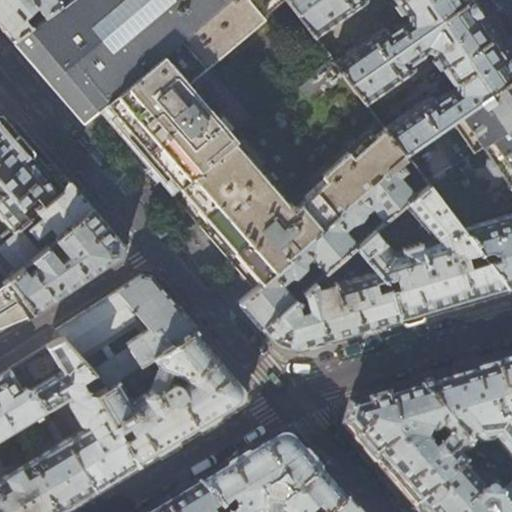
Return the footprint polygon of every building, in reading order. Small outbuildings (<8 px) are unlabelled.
[(64,0),(0,0),(0,26),(11,40),(64,0)] [(64,0),(11,40),(45,78),(82,121),(97,108),(224,0),(64,0)] [(224,0),(97,108),(98,109),(123,138),(170,192),(256,121),(207,64),(282,0),(224,0)] [(285,0),(294,12),(310,0),(285,0)] [(310,0),(294,12),(313,36),(363,1),(364,0),(394,0),(395,1),(393,3),(399,12),(402,10),(403,12),(406,12),(406,21),(403,21),(389,31),(389,30),(388,29),(387,28),(386,27),(385,27),(384,27),(383,27),(333,62),(348,81),(463,0),(310,0)] [(511,63),(493,36),(468,0),(463,0),(348,81),(364,103),(410,70),(411,69),(412,68),(412,66),(412,65),(412,64),(412,63),(411,62),(410,62),(420,55),(421,54),(422,54),(423,52),(424,51),(424,50),(424,49),(432,51),(432,52),(432,53),(432,54),(432,55),(433,56),(443,71),(440,73),(446,81),(449,80),(451,81),(452,82),(453,82),(453,90),(451,90),(449,90),(448,90),(447,91),(446,92),(436,99),(435,98),(435,97),(434,96),(433,96),(432,96),(431,95),(430,95),(430,96),(429,96),(428,97),(427,97),(384,128),(403,153),(428,134),(511,74),(511,63)] [(364,103),(348,81),(333,62),(331,59),(256,121),(170,192),(192,218),(232,264),(252,287),(253,288),(288,257),(286,255),(383,170),(386,172),(398,162),(405,156),(403,153),(384,128),(364,103)] [(508,184),(508,183),(511,180),(511,74),(428,134),(451,167),(481,146),(489,157),(486,159),(485,163),(492,174),(496,174),(499,172),(508,184)] [(0,215),(10,228),(15,224),(19,220),(33,209),(67,180),(55,165),(54,164),(50,165),(44,170),(0,117),(0,215)] [(405,170),(398,162),(386,172),(383,170),(286,255),(288,257),(253,288),(238,301),(249,315),(260,327),(304,288),(295,277),(306,267),(307,262),(311,258),(323,271),(352,246),(356,242),(345,229),(350,224),(353,223),(356,222),(360,219),(361,218),(363,216),(364,214),(365,211),(370,207),(381,220),(403,201),(412,193),(399,175),(405,170)] [(79,193),(67,180),(33,209),(41,217),(28,229),(19,220),(15,224),(19,229),(0,245),(0,254),(15,271),(45,245),(54,238),(90,207),(79,193)] [(511,213),(461,229),(478,251),(488,248),(496,253),(497,258),(486,260),(506,287),(511,284),(511,180),(508,183),(511,189),(511,213)] [(425,182),(412,193),(403,201),(430,235),(430,237),(416,242),(415,241),(398,247),(399,249),(391,251),(372,228),(356,242),(352,246),(374,271),(388,287),(398,318),(447,304),(506,287),(486,260),(478,251),(461,229),(460,227),(455,220),(425,182)] [(493,194),(455,220),(460,226),(497,200),(493,194)] [(106,225),(90,207),(54,238),(67,255),(58,261),(45,245),(15,271),(8,277),(33,311),(122,254),(122,243),(106,225)] [(0,315),(17,305),(33,311),(8,277),(0,269),(0,315)] [(311,282),(304,288),(260,327),(269,337),(272,341),(296,348),(338,335),(398,318),(388,287),(374,271),(320,286),(317,288),(311,282)] [(166,295),(150,276),(140,275),(55,329),(61,336),(94,371),(106,385),(116,378),(121,375),(143,362),(152,356),(195,329),(194,328),(195,326),(179,307),(178,307),(166,295)] [(218,354),(195,329),(152,356),(159,368),(183,377),(184,381),(178,385),(177,384),(176,383),(175,383),(173,383),(172,383),(171,383),(170,383),(169,384),(168,384),(158,391),(149,389),(131,401),(116,378),(106,385),(95,392),(118,431),(124,428),(128,435),(123,439),(137,463),(192,430),(242,400),(244,385),(218,354)] [(82,379),(94,371),(61,336),(60,336),(45,345),(60,370),(32,387),(46,410),(70,395),(71,397),(71,398),(70,399),(69,400),(69,401),(69,402),(69,404),(69,405),(69,406),(77,418),(77,419),(78,420),(79,421),(80,421),(82,422),(84,422),(85,421),(86,421),(88,424),(64,439),(94,489),(114,477),(137,463),(123,439),(118,431),(95,392),(89,391),(82,379)] [(150,373),(143,362),(121,375),(125,381),(129,379),(133,384),(150,373)] [(511,362),(494,368),(502,397),(507,396),(511,403),(511,362)] [(0,437),(46,410),(32,387),(26,386),(21,389),(8,368),(0,372),(0,437)] [(463,377),(418,390),(466,445),(473,439),(474,440),(477,441),(482,442),(484,442),(487,442),(489,441),(491,440),(494,439),(511,463),(511,403),(507,396),(502,397),(494,368),(463,377)] [(466,445),(418,390),(387,399),(349,410),(345,425),(375,460),(417,508),(461,469),(465,465),(459,458),(460,452),(461,452),(462,452),(464,451),(465,451),(466,450),(467,449),(468,448),(466,445)] [(60,417),(53,421),(58,430),(65,425),(60,417)] [(64,439),(58,430),(53,421),(52,420),(45,424),(56,443),(0,476),(0,511),(56,511),(94,489),(64,439)] [(243,457),(196,486),(219,511),(335,511),(346,503),(312,464),(291,440),(276,437),(243,457)] [(484,493),(483,494),(478,494),(479,490),(461,469),(417,508),(420,511),(511,511),(511,481),(499,494),(499,496),(495,496),(494,495),(494,494),(494,493),(493,492),(492,491),(491,491),(490,490),(489,490),(488,490),(487,490),(486,491),(485,491),(484,492),(484,493)] [(219,511),(196,486),(155,510),(152,511),(219,511)] [(355,511),(354,511),(346,503),(335,511),(355,511),(356,511),(355,511)]
